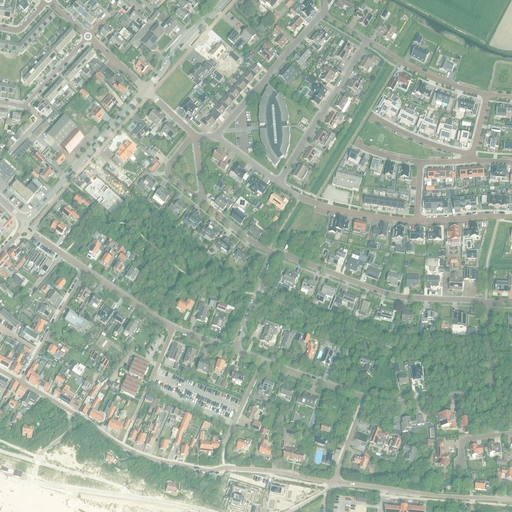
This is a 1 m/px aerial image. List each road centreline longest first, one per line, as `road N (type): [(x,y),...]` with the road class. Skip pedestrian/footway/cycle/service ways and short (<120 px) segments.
road 1 (residential): [(19,380),(140,454),(222,468)]
road 2 (residential): [(485,301),(395,295),(271,252)]
road 3 (residential): [(334,482),(511,500)]
road 4 (secondary): [(25,217),(145,89)]
road 5 (residential): [(278,181),(367,39)]
road 6 (residential): [(216,135),(323,13)]
road 7 (residential): [(417,220),(338,209),(278,181)]
road 8 (residential): [(488,94),(426,75),(367,39)]
road 9 (tertiary): [(493,387),(394,404),(363,399)]
road 10 (residential): [(84,268),(19,380)]
road 11 (secondary): [(145,89),(226,0)]
